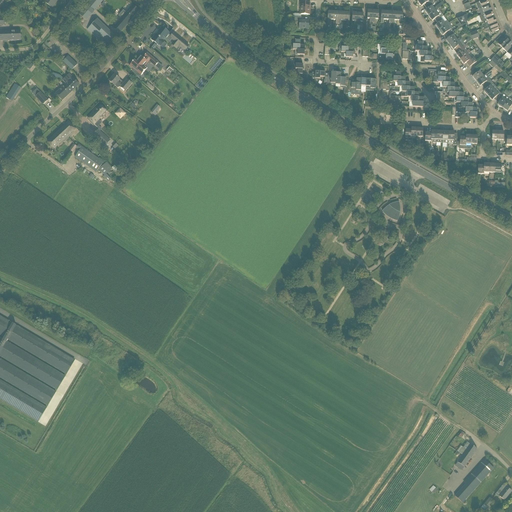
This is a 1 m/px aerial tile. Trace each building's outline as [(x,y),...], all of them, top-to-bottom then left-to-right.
[(91,0),(79,14),(83,17),(86,20),(102,2),(103,0),(91,0)] [(478,10),(488,6),(487,4),(488,4),(486,0),(484,0),(479,2),(476,4),(478,10)] [(424,12),(428,17),(437,10),(436,7),(434,9),(432,6),(434,4),(433,2),(425,8),(426,10),(424,12)] [(299,7),(300,7),(299,14),(295,14),(294,17),(301,17),(301,15),(309,15),(310,3),(300,3),(299,7)] [(116,24),(113,28),(116,31),(119,34),(120,33),(128,24),(139,11),(132,5),(128,11),(127,10),(125,12),(126,13),(121,19),(119,16),(114,22),(116,24)] [(481,16),(491,11),(490,7),(488,8),(488,6),(478,10),(481,16)] [(437,10),(428,17),(432,22),(434,20),(435,22),(440,19),(443,17),(437,10)] [(481,16),(479,16),(481,22),(483,22),(486,20),(492,18),(491,16),(493,16),(491,11),(481,16)] [(299,28),(303,29),(308,29),(309,21),(301,21),(301,17),(294,17),(294,22),(299,23),(299,28)] [(459,24),(460,24),(464,30),(468,28),(468,25),(466,21),(463,23),(460,17),(456,19),(459,24)] [(485,25),(486,27),(496,23),(494,19),(493,20),(492,18),(486,20),(487,24),(485,25)] [(116,38),(112,34),(97,19),(88,30),(107,48),(116,38)] [(447,21),(444,23),(440,19),(435,22),(437,25),(435,26),(439,31),(446,26),(449,24),(447,21)] [(485,32),(487,31),(490,30),(492,34),(495,33),(494,31),(497,30),(496,28),(498,28),(496,23),(486,27),(484,28),(485,32)] [(446,26),(439,31),(442,36),(444,35),(446,37),(451,33),(450,31),(453,29),(449,24),(446,26)] [(162,28),(151,40),(159,46),(159,45),(161,46),(164,42),(163,41),(165,38),(170,42),(172,39),(175,41),(174,42),(179,46),(179,45),(185,50),(189,46),(174,34),(171,37),(168,35),(169,34),(162,28)] [(0,40),(21,40),(21,31),(0,31),(0,40)] [(453,32),(451,33),(446,37),(448,39),(446,41),(449,46),(456,40),(453,36),(455,34),(453,32)] [(293,50),(295,50),(300,50),(300,46),(300,41),(299,41),(299,38),(291,37),(291,40),(291,41),(292,42),(292,45),(291,45),(291,50),(293,50)] [(503,38),(497,44),(502,49),(509,42),(505,39),(504,40),(503,38)] [(411,42),(415,43),(415,52),(420,53),(422,53),(423,48),(423,43),(420,42),(420,40),(411,39),(411,42)] [(455,53),(464,46),(464,45),(461,40),(458,43),(456,40),(449,46),(453,51),(453,50),(455,53)] [(511,45),(509,42),(502,49),(507,53),(511,47),(511,46),(511,45)] [(339,47),(338,53),(341,53),(346,53),(348,53),(348,48),(349,43),(340,43),(340,48),(339,47)] [(381,55),(382,55),(388,55),(388,50),(389,45),(381,45),(380,50),(381,50),(381,55)] [(305,46),(300,46),(300,50),(295,50),(294,55),(295,55),(295,59),(303,59),(303,55),(305,56),(305,46)] [(456,55),(460,60),(467,55),(471,53),(469,50),(467,51),(465,49),(466,49),(464,46),(455,53),(456,55)] [(345,58),(345,60),(348,60),(348,58),(353,58),(353,55),(355,55),(355,52),(353,52),(353,48),(348,48),(348,53),(346,53),(345,58)] [(393,51),(388,50),(388,55),(382,55),(382,60),(393,60),(393,51)] [(133,62),(130,66),(134,70),(133,72),(139,77),(140,75),(141,76),(146,70),(142,67),(146,63),(148,64),(150,62),(155,67),(158,63),(147,53),(144,57),(145,58),(144,59),(141,56),(136,62),(135,61),(134,60),(134,61),(133,62)] [(424,63),(424,62),(431,63),(432,53),(427,53),(427,58),(421,57),(420,63),(424,63)] [(467,55),(460,60),(464,65),(465,64),(467,63),(469,66),(476,62),(473,58),(471,60),(470,59),(467,55)] [(72,70),(77,65),(68,56),(63,62),(72,70)] [(492,62),(496,66),(500,70),(502,67),(498,63),(493,58),(491,61),(492,62)] [(294,61),(294,64),(293,64),(292,65),(292,69),(293,69),(293,72),(294,73),(297,73),(297,75),(302,75),(303,65),(302,65),(302,62),(294,61)] [(445,84),(446,78),(446,74),(439,73),(439,71),(428,71),(428,74),(428,75),(430,76),(430,72),(438,73),(437,78),(433,77),(433,83),(438,83),(440,84),(445,84)] [(312,81),(311,86),(314,87),(315,84),(318,84),(320,81),(320,79),(320,77),(325,78),(325,77),(328,78),(328,74),(325,74),(325,73),(315,72),(315,73),(312,73),(312,78),(312,81)] [(392,82),(398,82),(400,83),(401,78),(403,78),(403,76),(401,76),(401,73),(396,73),(396,72),(395,72),(395,73),(392,72),(392,82)] [(476,82),(483,77),(479,72),(472,77),(476,82)] [(328,78),(327,85),(335,85),(335,78),(341,78),(341,73),(331,73),(331,74),(328,74),(328,78)] [(127,79),(124,83),(114,75),(109,81),(117,88),(120,87),(125,92),(132,84),(127,79)] [(481,86),(483,88),(489,84),(491,82),(486,75),(483,77),(476,82),(480,87),(481,86)] [(361,87),(366,87),(366,79),(363,79),(363,77),(360,77),(360,79),(356,79),(356,84),(361,84),(361,87)] [(66,84),(72,91),(79,85),(72,78),(69,81),(66,78),(62,81),(66,84)] [(335,78),(335,85),(340,85),(340,87),(345,88),(344,94),(348,94),(348,89),(349,81),(345,81),(346,79),(341,78),(335,78)] [(398,82),(397,87),(400,87),(405,88),(405,83),(408,83),(408,81),(405,81),(405,78),(403,78),(401,78),(400,83),(398,82)] [(450,88),(450,83),(450,79),(446,78),(445,84),(440,84),(440,88),(442,88),(445,88),(450,88)] [(366,79),(366,87),(371,87),(370,89),(376,89),(376,80),(366,79)] [(361,84),(356,84),(352,83),(352,81),(349,81),(348,89),(351,90),(351,91),(361,91),(361,87),(361,84)] [(489,84),(483,88),(485,91),(484,92),(488,97),(495,91),(494,90),(496,89),(491,82),(489,84)] [(409,93),(410,88),(410,83),(405,83),(405,88),(400,87),(399,92),(401,92),(402,92),(404,92),(409,93)] [(454,94),(455,88),(455,84),(450,83),(450,88),(445,88),(445,93),(449,94),(454,94)] [(66,84),(55,94),(62,101),(62,100),(72,91),(66,84)] [(414,88),(410,88),(409,93),(404,92),(402,92),(401,92),(401,97),(412,98),(414,98),(414,93),(414,88)] [(459,89),(455,88),(454,94),(449,94),(449,98),(454,98),(459,99),(459,94),(459,92),(460,92),(460,89),(459,89)] [(35,97),(43,105),(48,100),(40,92),(37,89),(32,93),(35,97)] [(495,91),(488,97),(492,101),(493,100),(496,102),(500,96),(502,95),(500,94),(498,92),(499,91),(496,89),(494,90),(495,91)] [(11,91),(6,98),(12,102),(16,95),(11,91)] [(500,96),(496,102),(498,104),(497,105),(503,109),(509,98),(506,96),(507,96),(503,93),(502,95),(500,96)] [(454,98),(454,103),(456,103),(458,103),(463,104),(464,99),(464,94),(459,94),(459,99),(454,98)] [(423,108),(424,98),(419,98),(418,103),(413,103),(413,108),(423,108)] [(509,98),(503,109),(508,112),(509,110),(511,112),(511,111),(511,100),(509,99),(509,98)] [(463,104),(458,103),(457,108),(466,109),(468,109),(468,104),(468,99),(464,99),(463,104)] [(100,105),(88,118),(94,125),(107,112),(100,105)] [(157,105),(151,112),(155,116),(157,113),(156,113),(160,107),(157,105)] [(467,114),(467,118),(477,119),(477,109),(473,109),(472,114),(467,114)] [(120,110),(116,114),(120,118),(124,114),(120,110)] [(58,132),(65,139),(75,129),(69,122),(58,132)] [(99,140),(98,141),(104,147),(110,141),(104,135),(98,130),(93,135),(99,140)] [(48,142),(51,145),(54,149),(65,139),(58,132),(48,142)] [(448,144),(449,144),(453,144),(453,145),(457,146),(457,142),(454,142),(454,133),(448,132),(448,144)] [(460,142),(458,142),(457,142),(457,146),(459,146),(459,149),(465,150),(465,146),(466,146),(466,144),(466,138),(460,138),(460,142)] [(112,169),(100,155),(97,157),(79,145),(78,145),(77,147),(76,148),(80,151),(75,157),(96,173),(99,170),(104,176),(112,169)] [(495,165),(495,173),(501,174),(501,173),(501,177),(505,177),(505,169),(502,169),(502,170),(501,170),(501,169),(501,168),(501,166),(496,165),(495,165)] [(398,220),(399,218),(399,217),(400,215),(397,214),(399,212),(400,213),(400,210),(400,208),(400,206),(399,204),(398,203),(396,204),(394,204),(392,205),(390,206),(389,207),(388,208),(387,209),(385,210),(384,212),(383,212),(385,214),(386,215),(387,216),(389,217),(390,218),(392,219),(395,220),(397,221),(398,221),(398,220)] [(0,356),(57,390),(65,377),(7,342),(8,340),(66,374),(74,361),(16,326),(12,324),(0,316),(0,335),(4,338),(3,340),(0,338),(0,398),(38,422),(46,408),(0,380),(0,377),(48,406),(56,392),(0,359),(0,356)] [(462,455),(455,466),(462,471),(477,449),(470,444),(466,450),(460,446),(456,451),(462,455)] [(463,503),(490,472),(493,468),(488,463),(489,461),(486,458),(466,480),(468,482),(455,496),(463,503)] [(504,500),(509,495),(511,491),(507,487),(507,486),(504,484),(495,495),(498,497),(499,496),(504,500)] [(433,494),(437,490),(433,486),(429,490),(433,494)] [(491,505),(494,501),(489,498),(484,505),(481,508),(482,508),(480,509),(483,511),(485,511),(486,511),(487,511),(492,506),(491,505)]
